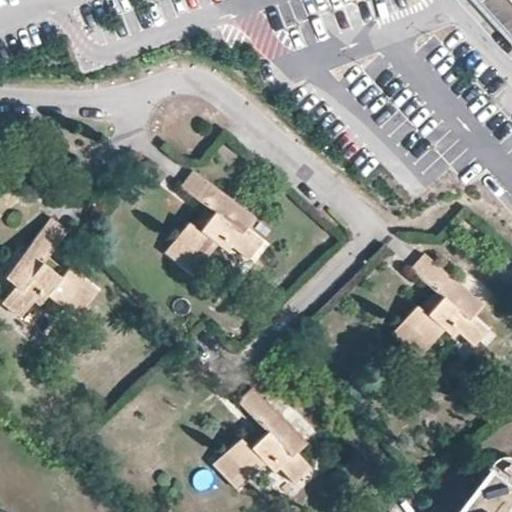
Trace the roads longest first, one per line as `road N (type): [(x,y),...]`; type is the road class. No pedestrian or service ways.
road 1 (residential): [(291,310),(365,237),(358,214),(208,85),(148,89)]
road 2 (residential): [(148,89),(89,97),(0,93)]
